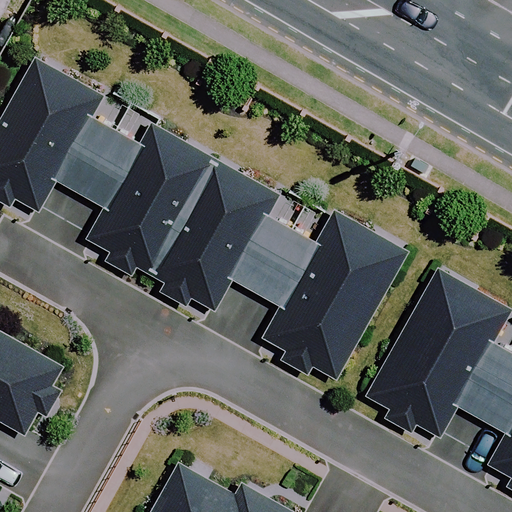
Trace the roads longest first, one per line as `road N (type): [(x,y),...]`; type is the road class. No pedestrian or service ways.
road 1 (residential): [(152,332),(475,511)]
road 2 (residential): [(152,332),(51,511)]
road 3 (residential): [(14,251),(152,332)]
